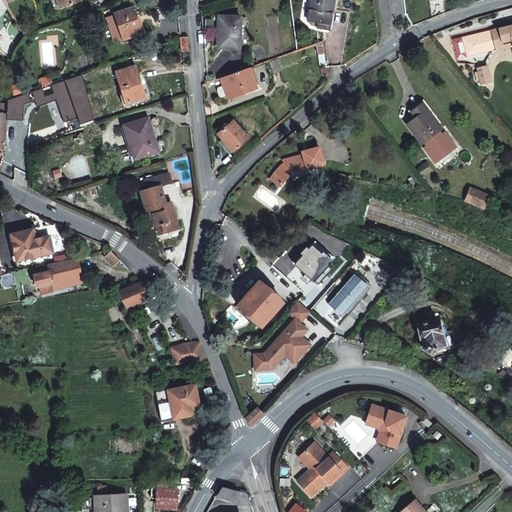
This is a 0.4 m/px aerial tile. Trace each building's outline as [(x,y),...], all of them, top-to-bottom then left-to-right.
[(57,0),(61,9),(83,1),(82,0),(57,0)] [(332,0),(308,0),(306,19),(318,22),(317,27),(328,29),(332,0)] [(142,33),(134,8),(114,15),(121,40),(142,33)] [(239,17),(217,17),(217,43),(217,49),(238,49),(239,17)] [(494,48),(493,46),(510,42),(511,45),(511,46),(511,49),(511,23),(493,28),(495,33),(490,34),(489,29),(460,35),(463,46),(465,54),(494,48)] [(179,39),(180,43),(181,52),(188,51),(188,43),(187,36),(179,39)] [(144,98),(135,66),(113,72),(123,104),(144,98)] [(490,82),(486,66),(476,68),(480,85),(490,82)] [(226,95),(228,99),(256,88),(249,70),(221,81),(223,87),(217,89),(216,91),(218,97),(221,98),(226,95)] [(42,88),(8,100),(6,121),(23,122),(24,104),(34,101),(37,108),(55,102),(62,123),(76,118),(79,125),(97,119),(82,74),(51,85),(54,94),(45,97),(42,88)] [(411,111),(415,117),(406,124),(420,143),(440,127),(421,103),(411,111)] [(138,157),(157,151),(155,144),(147,118),(122,126),(128,144),(129,147),(133,146),(138,157)] [(226,118),(214,129),(218,133),(215,136),(222,144),(228,153),(237,145),(247,136),(232,118),(221,128),(220,126),(228,120),(226,118)] [(321,147),(306,151),(310,167),(326,162),(321,147)] [(285,160),(272,176),(282,185),(294,170),(307,166),(303,153),(285,158),(285,160)] [(361,169),(352,166),(348,178),(357,180),(361,169)] [(155,216),(159,226),(164,225),(167,233),(182,228),(173,203),(168,205),(161,187),(172,184),(169,173),(146,181),(149,190),(140,193),(149,218),(155,216)] [(460,206),(477,215),(483,203),(465,195),(462,202),(460,206)] [(153,228),(159,226),(155,216),(149,218),(153,228)] [(162,235),(167,233),(164,225),(159,226),(162,235)] [(52,254),(48,237),(34,239),(32,230),(9,235),(15,262),(52,254)] [(112,267),(119,261),(110,252),(103,253),(104,259),(112,267)] [(53,286),(82,280),(77,259),(48,265),(50,272),(33,276),(36,284),(38,284),(40,295),(51,292),(50,284),(52,284),(53,286)] [(313,260),(305,269),(318,280),(315,284),(317,286),(322,290),(323,290),(327,286),(334,279),(313,260)] [(257,281),(253,285),(236,305),(260,325),(279,301),(261,285),(257,281)] [(134,286),(133,284),(130,285),(131,288),(118,292),(127,308),(150,297),(160,291),(153,282),(141,283),(134,286)] [(299,339),(305,332),(298,325),(307,314),(296,304),(286,314),(293,321),(261,355),(251,355),(252,371),(269,371),(282,357),(291,365),(308,348),(303,343),(298,343),(298,339),(299,339)] [(451,329),(445,330),(441,313),(436,314),(438,319),(415,323),(420,339),(423,339),(425,345),(422,347),(427,354),(430,351),(454,346),(451,329)] [(350,331),(344,327),(334,338),(343,340),(350,331)] [(199,342),(195,342),(178,346),(180,351),(173,353),(177,363),(208,364),(199,342)] [(195,385),(167,391),(172,420),(189,417),(191,415),(191,414),(192,413),(191,408),(200,407),(195,385)] [(263,414),(259,408),(258,406),(253,411),(246,418),(252,426),(263,414)] [(314,422),(305,412),(298,419),(307,429),(314,422)] [(425,419),(421,423),(426,428),(431,423),(425,419)] [(297,460),(305,469),(302,472),(290,483),(304,498),(320,484),(323,486),(327,481),(330,484),(342,472),(330,458),(324,462),(310,448),(297,460)] [(302,472),(305,469),(297,460),(294,464),(302,472)] [(159,483),(157,506),(173,508),(175,491),(173,490),(173,485),(159,483)] [(216,498),(240,504),(239,492),(222,488),(216,498)] [(239,492),(240,504),(252,507),(247,494),(239,492)] [(127,511),(127,493),(95,495),(95,511),(127,511)] [(428,511),(429,511),(416,500),(403,511),(428,511)]
